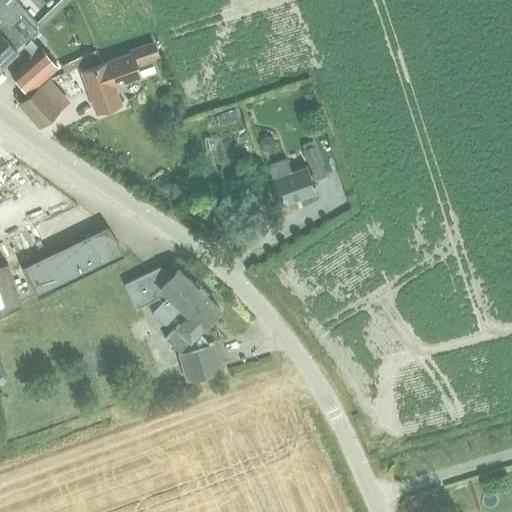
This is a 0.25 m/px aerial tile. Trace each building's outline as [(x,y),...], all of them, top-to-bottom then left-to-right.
[(7,28),(21,15),(25,10),(14,0),(0,0),(0,25),(2,24),(7,28)] [(2,24),(0,25),(0,68),(18,51),(16,50),(24,42),(25,43),(37,31),(21,15),(7,28),(2,24)] [(80,35),(66,35),(66,49),(81,49),(80,35)] [(150,56),(158,54),(153,42),(130,49),(131,53),(82,70),(97,110),(120,102),(113,83),(139,73),(140,77),(156,71),(150,56)] [(57,67),(44,80),(97,58),(99,57),(96,49),(94,50),(56,66),(57,67)] [(42,50),(12,77),(28,94),(44,80),(57,67),(56,66),(42,50)] [(39,126),(67,101),(47,78),(19,103),(39,126)] [(268,135),(263,137),(260,142),(262,147),(267,149),(272,148),(275,143),(273,138),(268,135)] [(303,149),(314,179),(326,175),(315,145),(303,149)] [(316,191),(313,183),(314,183),(313,180),(312,181),(307,166),(291,171),(286,158),(264,166),(278,205),(316,191)] [(118,240),(107,225),(88,234),(63,246),(22,266),(37,297),(55,288),(56,288),(55,288),(55,287),(124,254),(118,241),(118,240)] [(0,314),(14,308),(19,306),(21,304),(18,296),(13,281),(7,263),(7,262),(0,264),(0,314)] [(209,323),(216,316),(214,314),(219,308),(206,296),(209,293),(196,281),(193,283),(178,268),(169,277),(159,267),(135,279),(121,286),(126,297),(133,311),(137,308),(141,307),(140,305),(159,295),(163,299),(153,310),(153,315),(159,321),(165,321),(171,314),(180,322),(167,336),(180,348),(189,339),(197,347),(180,352),(188,379),(221,370),(213,342),(209,344),(196,332),(207,321),(209,323)]
